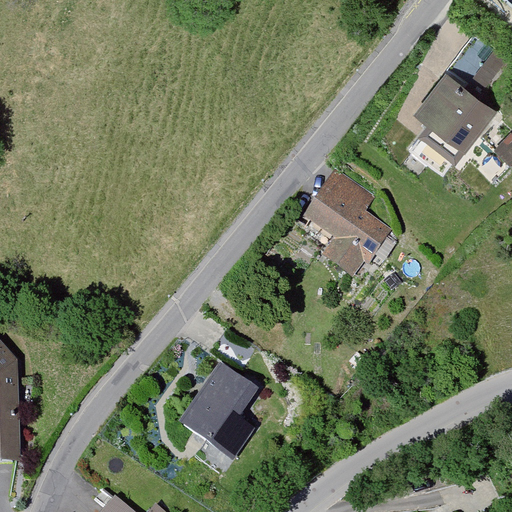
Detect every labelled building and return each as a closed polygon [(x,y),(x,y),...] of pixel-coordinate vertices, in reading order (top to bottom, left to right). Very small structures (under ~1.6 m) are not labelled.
[(508,66),(478,41),(422,107),(438,121),(423,138),(453,163),(498,110),(482,96),(508,66)] [(371,203),(336,177),(310,214),(343,238),(328,259),(355,278),(388,231),(364,214),(371,203)] [(247,365),(252,347),(220,338),(215,356),(247,365)] [(0,346),(0,456),(20,457),(17,365),(0,346)] [(256,393),(224,371),(182,434),(229,467),(256,427),(240,416),(256,393)]
